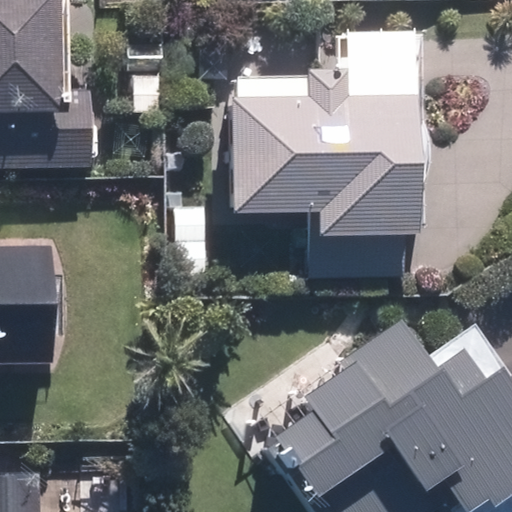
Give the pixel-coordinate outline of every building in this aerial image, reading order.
[(0,174),(69,174),(68,101),(48,101),(47,2),(0,3),(0,174)] [(207,116),(207,222),(294,221),(294,284),(370,284),(370,116),(207,116)] [(0,376),(19,377),(21,263),(0,262),(0,376)] [(245,445),(290,511),(388,511),(412,495),(424,511),(511,511),(511,420),(510,421),(453,337),(405,369),(378,330),(320,370),(323,375),(274,408),(282,420),(245,445)] [(0,511),(40,511),(40,480),(0,480),(0,511)]
